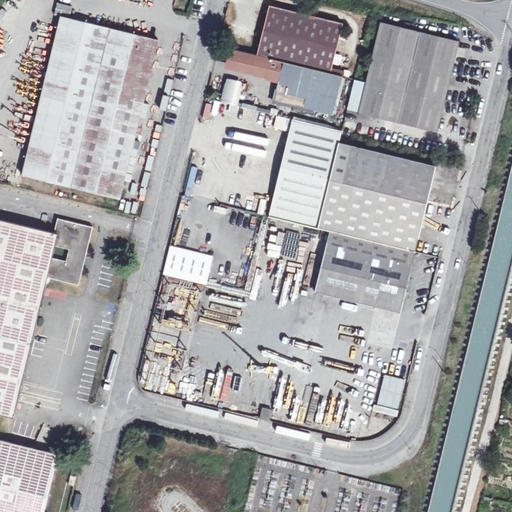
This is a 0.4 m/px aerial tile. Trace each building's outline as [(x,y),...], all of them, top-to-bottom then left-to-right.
[(70,12),(71,5),(57,1),(55,8),(70,12)] [(273,8),(261,56),(333,74),(345,24),(273,8)] [(158,39),(62,17),(23,172),(120,196),(158,39)] [(440,131),(461,43),(383,25),(362,112),(440,131)] [(260,60),(236,54),(233,68),(272,77),(273,73),(258,69),(260,60)] [(333,74),(261,56),(260,60),(258,69),(273,73),(272,77),(272,80),(284,83),(278,102),(317,111),(319,102),(338,106),(346,77),(333,74)] [(237,102),(239,79),(223,78),(221,101),(237,102)] [(244,107),(236,105),(234,113),(243,115),(244,107)] [(421,252),(440,168),(342,144),(345,131),(288,118),(284,130),(295,133),(274,219),(421,252)] [(95,226),(60,217),(57,231),(0,217),(0,511),(48,511),(61,457),(0,442),(0,414),(15,418),(50,277),(81,286),(95,226)] [(241,251),(205,243),(192,299),(228,308),(230,297),(259,304),(263,286),(235,279),(241,251)] [(404,313),(416,264),(332,243),(320,293),(404,313)] [(384,373),(374,410),(397,416),(407,379),(384,373)] [(279,413),(268,411),(266,420),(277,423),(279,413)]
